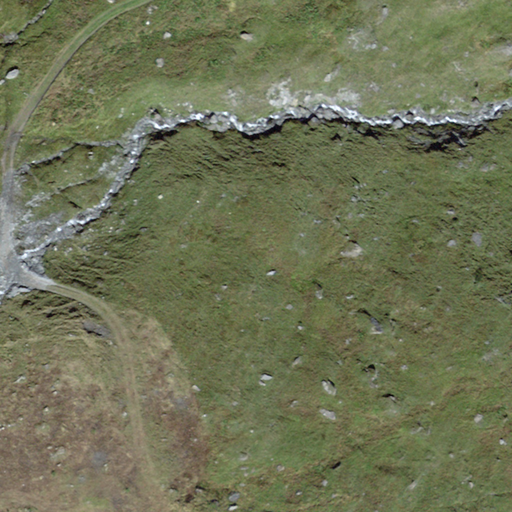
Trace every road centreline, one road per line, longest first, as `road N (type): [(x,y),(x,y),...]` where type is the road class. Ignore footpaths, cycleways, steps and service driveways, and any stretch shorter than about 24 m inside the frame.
road 1 (track): [(17,121),(5,182),(10,257),(29,279),(99,305),(118,331),(139,445),(168,511)]
road 2 (track): [(137,0),(80,36),(17,121)]
